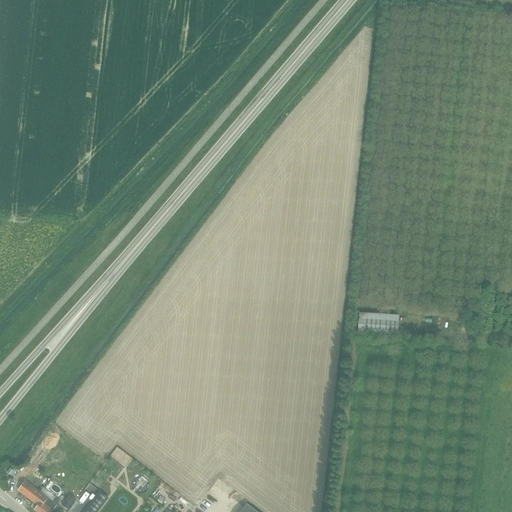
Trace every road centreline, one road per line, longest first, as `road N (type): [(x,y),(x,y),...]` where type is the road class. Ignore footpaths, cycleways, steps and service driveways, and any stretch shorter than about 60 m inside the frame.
road 1 (secondary): [(163,219),(348,0)]
road 2 (secondary): [(0,421),(163,219)]
road 3 (secondary): [(163,219),(0,394)]
